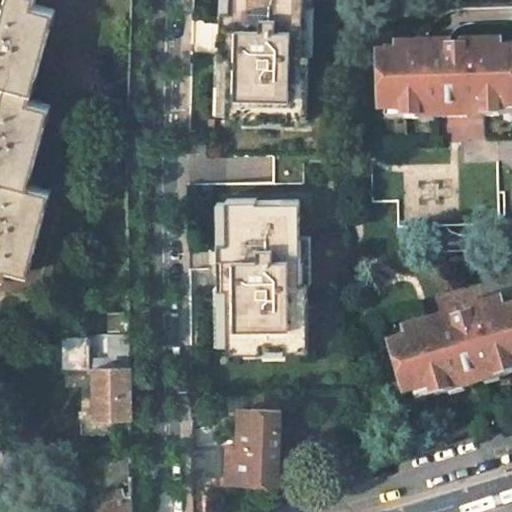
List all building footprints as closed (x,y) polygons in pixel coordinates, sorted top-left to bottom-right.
[(0,80),(6,82),(32,89),(54,10),(33,4),(34,0),(6,0),(0,24),(0,80)] [(218,114),(230,114),(228,0),(219,0),(221,57),(217,57),(218,114)] [(301,51),(300,0),(228,0),(230,114),(230,120),(247,121),(247,120),(263,120),(263,113),(287,112),(287,121),(310,121),(309,51),(301,51)] [(406,117),(499,115),(499,106),(511,105),(511,44),(465,46),(465,50),(451,51),(451,46),(386,48),(387,57),(383,57),(386,109),(406,108),(406,117)] [(0,177),(3,179),(29,184),(50,105),(29,99),(32,89),(6,82),(0,102),(0,177)] [(287,121),(287,112),(263,113),(263,120),(247,120),(247,121),(287,121)] [(0,273),(5,275),(7,266),(28,272),(51,190),(29,184),(3,179),(0,190),(0,273)] [(276,202),(276,200),(256,201),(256,211),(276,211),(276,202)] [(299,235),(298,201),(276,202),(276,211),(256,211),(256,201),(226,201),(226,204),(228,345),(228,351),(245,350),(245,349),(261,349),(261,342),(286,341),(286,350),(309,349),(308,281),(300,281),(299,235)] [(216,345),(228,345),(226,204),(217,204),(218,288),(214,288),(216,345)] [(312,281),(310,234),(299,235),(300,281),(308,281),(312,281)] [(470,317),(457,321),(457,317),(409,331),(412,341),(395,346),(408,392),(415,390),(432,386),(435,395),(474,383),(511,371),(511,366),(510,362),(511,361),(511,310),(503,313),(500,304),(469,314),(470,317)] [(109,312),(109,330),(130,329),(130,311),(109,312)] [(131,414),(130,367),(130,333),(110,334),(110,365),(91,365),(91,334),(63,334),(63,367),(97,367),(97,414),(131,414)] [(286,350),(286,341),(261,342),(261,349),(245,349),(245,350),(286,350)] [(278,481),(282,409),(251,407),(251,408),(241,408),(239,443),(230,443),(228,478),(278,481)] [(100,511),(131,511),(131,496),(125,498),(122,489),(102,495),(105,504),(98,506),(100,511)]
